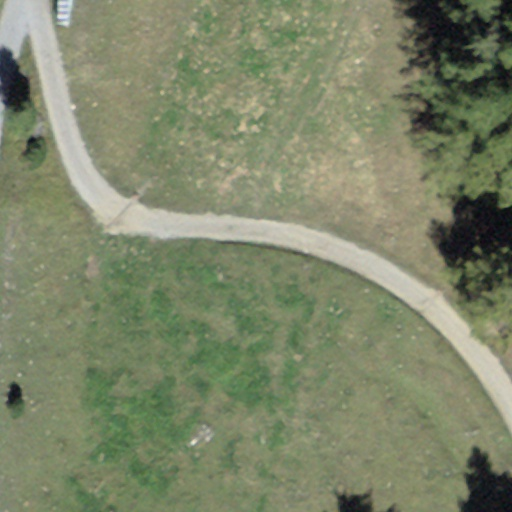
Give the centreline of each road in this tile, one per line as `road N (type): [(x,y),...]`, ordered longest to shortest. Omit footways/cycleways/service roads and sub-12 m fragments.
road 1 (track): [(511,429),(475,358),(408,300),(316,251),(146,230),(111,218),(72,164),(42,0)]
road 2 (track): [(356,0),(250,194),(194,233)]
